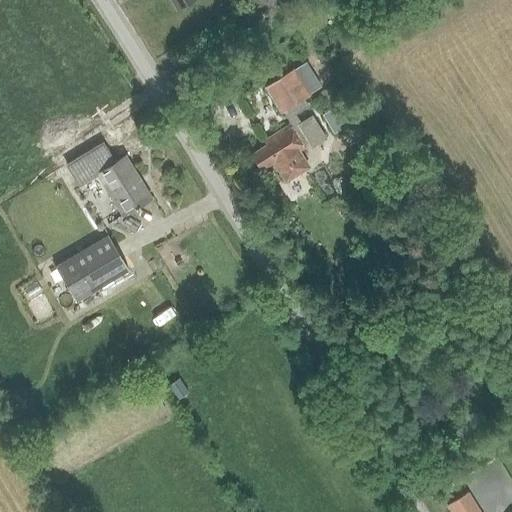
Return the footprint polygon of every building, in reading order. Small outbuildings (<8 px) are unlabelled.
[(170,0),(177,10),(191,0),(170,0)] [(297,2),(304,13),(307,12),(320,3),(324,1),(323,0),(301,0),(300,1),(297,2)] [(311,115),(299,122),(293,113),(308,104),(304,97),(321,86),(305,61),(265,86),(281,111),(283,110),(291,123),(263,140),(265,144),(251,153),(260,168),(272,161),(285,181),(309,166),(299,150),(303,147),(302,144),(308,141),(311,146),(325,137),(311,115)] [(347,125),(335,105),(322,113),(334,133),(347,125)] [(96,155),(64,176),(72,188),(96,173),(122,215),(151,198),(125,155),(104,168),(96,155)] [(54,266),(75,301),(128,270),(107,235),(54,266)] [(168,385),(178,399),(188,392),(179,378),(168,385)]
